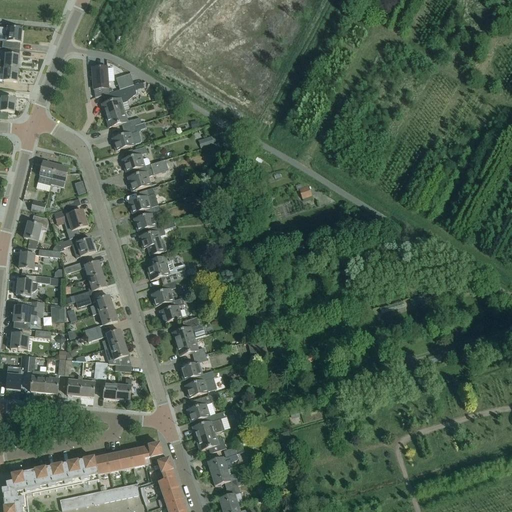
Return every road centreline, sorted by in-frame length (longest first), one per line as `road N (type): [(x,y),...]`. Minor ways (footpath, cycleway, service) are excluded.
road 1 (unclassified): [(511,296),(112,58),(64,46)]
road 2 (residential): [(168,423),(84,156),(34,120)]
road 3 (residential): [(0,458),(109,435),(122,420)]
road 4 (residential): [(122,420),(0,407)]
road 5 (tertiary): [(1,248),(31,131)]
